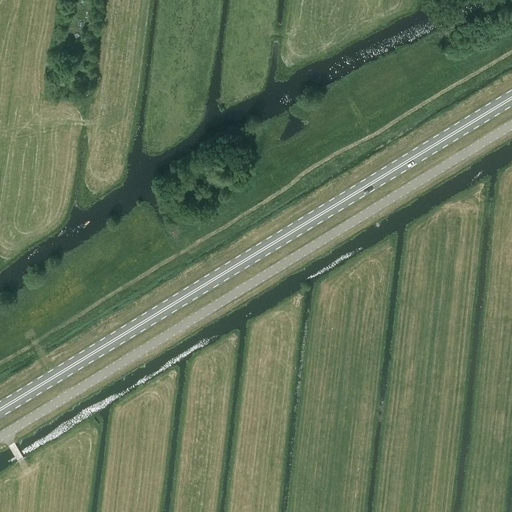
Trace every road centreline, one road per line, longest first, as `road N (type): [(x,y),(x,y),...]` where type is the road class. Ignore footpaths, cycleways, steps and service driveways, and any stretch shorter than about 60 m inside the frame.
road 1 (unclassified): [(0,435),(511,123)]
road 2 (primary): [(0,409),(511,97)]
